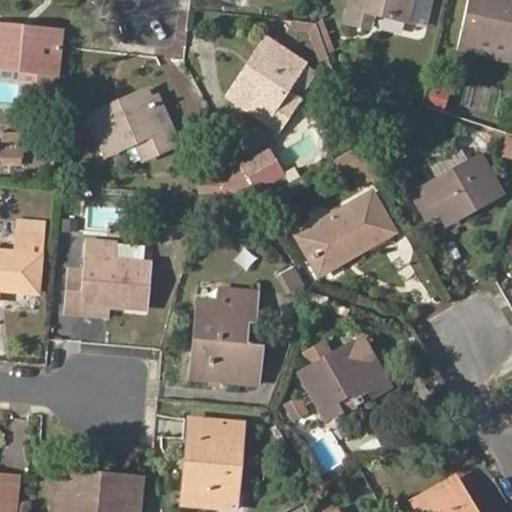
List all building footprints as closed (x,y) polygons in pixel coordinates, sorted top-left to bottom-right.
[(373,12),(425,23),(430,0),(349,0),(344,20),(369,26),(373,12)] [(511,0),(467,0),(457,48),(511,60),(511,0)] [(0,65),(18,67),(54,70),(58,38),(20,34),(21,28),(0,25),(0,65)] [(58,38),(58,31),(21,28),(20,34),(58,38)] [(272,43),(267,39),(244,71),(250,75),(272,43)] [(277,127),(293,103),(280,94),(301,62),(272,43),(250,75),(244,71),(229,94),(277,127)] [(31,90),(52,92),(54,70),(18,67),(17,81),(31,83),(31,90)] [(143,157),(176,142),(157,96),(150,99),(146,89),(134,94),(137,100),(121,107),(118,101),(89,114),(106,153),(136,140),(143,157)] [(134,94),(118,101),(121,107),(137,100),(134,94)] [(23,161),(23,131),(4,131),(4,162),(23,161)] [(501,157),(511,159),(511,138),(506,137),(501,157)] [(470,203),(473,208),(502,192),(481,153),(412,193),(429,219),(440,213),(443,219),(470,203)] [(262,198),(288,183),(273,157),(247,171),(252,181),(260,195),(262,198)] [(198,190),(221,192),(222,178),(222,175),(200,173),(198,190)] [(221,192),(260,195),(252,181),(222,178),(221,192)] [(370,192),(296,235),(316,269),(339,256),(342,261),(393,231),(370,192)] [(443,219),(447,223),(473,208),(470,203),(443,219)] [(42,220),(20,219),(18,234),(41,235),(42,220)] [(0,287),(37,289),(41,235),(18,234),(16,252),(0,250),(0,287)] [(105,305),(146,307),(151,264),(112,260),(113,243),(86,241),(84,271),(67,270),(65,310),(105,313),(105,305)] [(316,269),(319,274),(342,261),(339,256),(316,269)] [(260,347),(244,345),(247,319),(253,319),(256,292),(222,289),(221,301),(198,299),(190,377),(256,382),(260,347)] [(3,290),(2,302),(42,306),(43,294),(3,290)] [(342,414),(393,384),(364,332),(332,350),(334,355),(312,368),(302,374),(325,413),(337,407),(342,414)] [(334,355),(332,350),(325,337),(303,351),(312,368),(334,355)] [(292,420),(308,411),(299,394),(284,402),(292,420)] [(183,504),(233,508),(240,425),(191,420),(183,504)] [(140,511),(144,477),(57,469),(53,511),(140,511)] [(0,511),(13,511),(16,478),(0,476),(0,511)] [(474,511),(456,477),(448,482),(465,511),(474,511)] [(422,511),(465,511),(448,482),(416,500),(422,511)]
